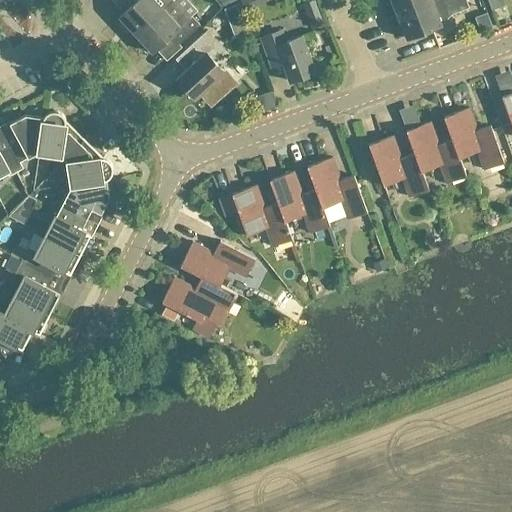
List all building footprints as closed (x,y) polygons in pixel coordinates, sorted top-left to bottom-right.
[(132,33),(135,36),(172,3),(169,0),(136,0),(138,1),(119,18),(120,20),(119,25),(127,33),(132,33)] [(390,0),(398,20),(433,6),(447,0),(390,0)] [(433,6),(398,20),(406,41),(442,27),(442,26),(451,17),(468,10),(464,0),(447,0),(433,6)] [(145,53),(150,52),(152,55),(171,37),(179,46),(199,27),(191,18),(189,20),(172,3),(135,36),(139,40),(138,45),(145,53)] [(239,3),(224,9),(230,24),(245,18),(239,3)] [(185,73),(177,81),(194,100),(201,93),(213,106),(235,86),(223,73),(213,62),(225,51),(207,32),(190,47),(201,59),(185,73)] [(269,62),(281,58),(290,83),(314,74),(301,38),(285,44),(281,32),(261,40),(269,62)] [(511,93),(501,97),(511,126),(511,93)] [(459,160),(460,160),(477,153),(484,171),(504,164),(490,127),(477,132),(469,109),(443,119),(452,141),(459,160)] [(57,113),(53,113),(49,114),(45,116),(43,119),(38,154),(60,157),(64,161),(84,141),(65,122),(64,119),(61,115),(57,113)] [(38,154),(43,119),(25,117),(9,125),(18,142),(8,148),(18,165),(38,154)] [(452,141),(439,146),(431,123),(406,132),(414,155),(415,155),(421,174),(422,173),(440,167),(446,185),(466,178),(460,160),(459,160),(452,141)] [(394,137),(368,146),(383,188),(402,181),(409,199),(429,192),(422,173),(421,174),(415,155),(414,155),(402,159),(394,137)] [(71,187),(106,181),(106,182),(109,179),(111,175),(112,171),(112,167),(109,163),(106,160),(103,159),(84,141),(64,161),(67,165),(71,187)] [(0,174),(7,171),(9,175),(20,169),(18,165),(8,148),(0,151),(0,174)] [(367,214),(354,177),(340,181),(332,159),(307,168),(315,191),(316,190),(322,210),(323,209),(341,203),(347,221),(367,214)] [(285,223),(303,217),(310,235),(330,227),(323,209),(322,210),(316,190),(315,191),(303,195),(295,173),(269,182),(277,204),(278,204),(285,223)] [(109,200),(106,182),(106,181),(71,187),(60,207),(60,208),(78,217),(83,207),(100,216),(109,200)] [(278,204),(277,204),(265,209),(257,186),(232,195),(247,237),(266,230),(272,248),(292,241),(285,223),(278,204)] [(55,218),(45,237),(80,255),(90,236),(73,227),(78,217),(60,208),(60,207),(56,205),(51,216),(55,218)] [(31,255),(25,265),(47,276),(52,266),(69,275),(80,255),(45,237),(35,257),(31,255)] [(180,267),(201,278),(219,287),(220,287),(228,270),(245,279),(255,260),(220,242),(213,254),(192,243),(180,267)] [(49,315),(59,295),(42,287),(47,276),(25,265),(22,263),(7,293),(49,315)] [(201,278),(195,290),(174,279),(161,303),(197,321),(192,330),(209,339),(216,325),(219,326),(226,314),(228,314),(237,296),(220,287),(219,287),(201,278)] [(0,314),(39,334),(49,315),(7,293),(0,306),(0,314)] [(167,307),(163,316),(173,321),(178,312),(167,307)] [(39,334),(0,314),(0,351),(4,357),(5,357),(4,355),(19,349),(22,350),(23,347),(34,343),(39,334)]
